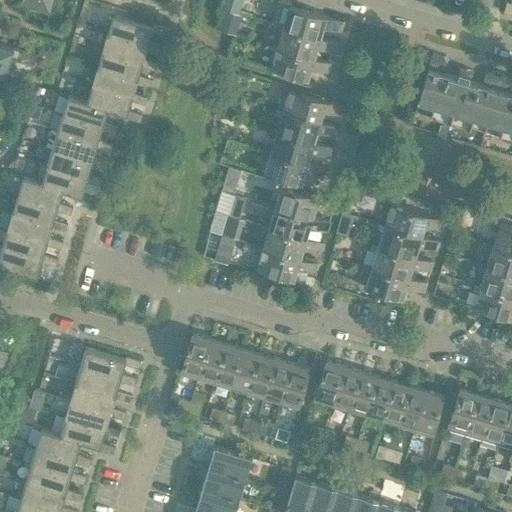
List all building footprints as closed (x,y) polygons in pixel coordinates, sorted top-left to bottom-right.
[(237,12),(240,0),(224,0),(222,8),(234,11),(237,12)] [(282,0),(278,0),(272,22),(277,23),(283,25),(283,26),(321,37),(321,36),(324,26),(341,31),(344,21),(290,6),(291,2),(282,0)] [(511,15),(511,3),(506,2),(503,12),(511,15)] [(235,34),(240,14),(224,10),(219,29),(221,30),(235,34)] [(112,14),(107,32),(148,44),(149,42),(152,31),(166,35),(168,27),(153,23),(152,26),(112,14)] [(283,25),(277,23),(275,30),(281,31),(277,46),(271,44),(271,45),(314,58),(315,57),(318,46),(334,51),(337,41),(321,36),(321,37),(283,26),(283,25)] [(107,32),(102,49),(143,61),(144,59),(146,49),(160,53),(162,48),(162,46),(149,42),(148,44),(107,32)] [(0,41),(0,73),(5,75),(10,59),(33,65),(37,53),(0,41)] [(314,58),(271,45),(269,51),(275,52),(271,68),(308,79),(311,67),(329,72),(332,62),(315,57),(314,58)] [(102,49),(96,67),(138,79),(138,76),(141,66),(155,70),(157,65),(157,63),(144,59),(143,61),(102,49)] [(415,109),(450,119),(464,74),(458,72),(457,77),(443,72),(446,62),(443,55),(432,52),(415,109)] [(96,67),(91,84),(132,96),(133,93),(136,83),(150,87),(151,83),(152,80),(138,76),(138,79),(96,67)] [(450,119),(484,129),(501,72),(491,69),(485,73),(481,84),(468,79),(469,75),(464,74),(450,119)] [(484,129),(511,137),(511,92),(511,93),(511,92),(511,75),(501,72),(484,129)] [(67,95),(127,113),(128,110),(131,100),(145,104),(146,100),(147,97),(133,93),(132,96),(91,84),(87,100),(67,95)] [(321,121),(324,110),(339,114),(342,104),(289,89),(283,87),(281,93),(288,95),(283,109),(277,107),(277,108),(321,121)] [(67,95),(62,113),(103,125),(103,123),(108,108),(125,113),(124,117),(140,121),(141,117),(142,114),(128,110),(127,113),(67,95)] [(32,104),(28,116),(37,119),(41,107),(32,104)] [(315,142),(315,141),(318,130),(333,135),(336,125),(321,121),(277,108),(275,114),(282,115),(277,130),(270,128),(270,129),(315,142)] [(62,113),(57,130),(98,142),(98,140),(101,130),(115,134),(117,129),(117,127),(103,123),(103,125),(62,113)] [(308,162),(309,161),(312,151),(327,156),(330,146),(315,141),(315,142),(270,129),(269,134),(275,136),(271,151),(265,149),(264,149),(308,162)] [(57,130),(52,147),(93,159),(93,157),(96,147),(110,151),(111,146),(112,144),(98,140),(98,142),(57,130)] [(52,147),(47,164),(87,176),(88,174),(91,164),(105,168),(106,163),(107,161),(93,157),(93,159),(52,147)] [(308,162),(264,149),(263,155),(269,157),(265,173),(302,184),(306,172),(321,176),(324,166),(309,161),(308,162)] [(47,164),(42,181),(82,193),(83,192),(86,181),(99,185),(101,180),(102,178),(88,174),(87,176),(47,164)] [(22,176),(17,193),(58,205),(59,202),(63,190),(80,195),(80,198),(94,202),(96,197),(96,196),(83,192),(82,193),(42,181),(22,176)] [(313,217),(313,216),(316,206),(333,210),(336,200),(282,185),(275,183),(273,189),(280,191),(276,205),(269,203),(269,204),(313,217)] [(17,193),(12,210),(53,222),(54,219),(57,209),(71,213),(72,209),(73,206),(59,202),(58,205),(17,193)] [(421,236),(421,235),(425,224),(442,229),(445,219),(391,203),(384,201),(382,207),(389,209),(385,224),(378,222),(378,223),(421,236)] [(313,217),(269,204),(267,209),(274,211),(270,226),(263,224),(263,225),(307,237),(310,226),(327,231),(330,221),(313,216),(313,217)] [(12,210),(7,228),(48,240),(49,237),(52,226),(66,230),(67,226),(68,223),(54,219),(53,222),(12,210)] [(511,250),(511,226),(499,222),(493,221),(492,227),(497,229),(493,244),(487,242),(511,250)] [(421,236),(378,223),(376,228),(383,230),(378,245),(372,243),(415,257),(415,256),(419,245),(436,250),(439,240),(421,235),(421,236)] [(307,237),(263,225),(261,230),(268,232),(264,247),(301,258),(301,257),(304,247),(321,252),(324,242),(307,237)] [(7,228),(2,245),(43,257),(44,254),(47,244),(61,248),(62,244),(63,241),(49,237),(48,240),(7,228)] [(511,272),(511,250),(487,242),(486,248),(491,250),(487,264),(481,263),(511,272)] [(409,277),(409,276),(412,265),(430,270),(432,261),(415,256),(415,257),(372,243),(370,249),(376,251),(372,265),(365,263),(365,264),(409,277)] [(2,245),(0,252),(0,263),(37,275),(42,261),(55,265),(57,261),(58,258),(44,254),(43,257),(2,245)] [(301,258),(264,247),(256,245),(255,251),(262,253),(258,269),(295,279),(298,267),(315,272),(318,262),(301,257),(301,258)] [(511,295),(511,272),(481,263),(480,269),(485,270),(481,285),(475,284),(511,295)] [(409,277),(365,264),(363,270),(370,272),(366,287),(403,298),(406,286),(423,291),(426,281),(409,276),(409,277)] [(474,307),(511,318),(511,316),(511,295),(475,284),(473,290),(479,291),(474,307)] [(198,378),(210,338),(193,333),(181,373),(198,378)] [(210,338),(198,378),(215,383),(227,343),(210,338)] [(227,343),(215,383),(231,388),(243,348),(227,343)] [(81,365),(121,377),(122,373),(125,363),(139,368),(141,360),(125,355),(125,358),(86,346),(81,365)] [(243,348),(231,388),(248,393),(260,353),(243,348)] [(260,353),(248,393),(264,398),(276,357),(260,353)] [(276,357),(264,398),(281,403),(293,362),(276,357)] [(331,406),(342,365),(326,360),(314,401),(331,406)] [(293,362),(281,403),(297,408),(309,367),(293,362)] [(121,377),(81,365),(76,382),(116,394),(117,390),(120,381),(134,385),(136,377),(122,373),(121,377)] [(342,365),(331,406),(347,411),(359,370),(342,365)] [(359,370),(347,411),(364,416),(376,375),(359,370)] [(376,375),(364,416),(380,420),(392,380),(376,375)] [(392,380),(380,420),(397,425),(409,385),(392,380)] [(116,394),(76,382),(70,400),(111,412),(112,407),(115,398),(129,402),(131,394),(117,390),(116,394)] [(409,385),(397,425),(413,430),(425,390),(409,385)] [(466,433),(477,393),(460,388),(448,428),(466,433)] [(191,401),(188,411),(199,414),(204,398),(205,393),(195,390),(193,395),(191,401)] [(425,390),(413,430),(431,435),(443,395),(425,390)] [(477,393),(466,433),(482,438),(494,398),(477,393)] [(176,407),(188,411),(191,401),(179,398),(176,407)] [(494,398),(482,438),(499,443),(511,403),(494,398)] [(111,412),(70,400),(65,417),(105,429),(106,425),(110,415),(124,419),(126,412),(112,407),(111,412)] [(511,403),(499,443),(511,446),(511,448),(509,459),(510,460),(511,454),(511,403)] [(209,417),(221,421),(224,410),(212,407),(209,417)] [(224,410),(221,421),(232,424),(235,414),(224,410)] [(105,429),(65,417),(60,433),(42,427),(42,428),(100,446),(102,441),(104,432),(119,436),(121,429),(106,425),(105,429)] [(242,427),(254,431),(257,420),(245,417),(242,427)] [(257,420),(254,431),(270,436),(274,425),(257,420)] [(321,438),(324,428),(313,424),(310,435),(321,438)] [(274,425),(270,436),(287,441),(290,430),(274,425)] [(42,428),(36,447),(75,459),(76,455),(81,441),(99,447),(98,450),(113,454),(114,451),(116,446),(102,441),(100,446),(42,428)] [(324,428),(321,438),(333,442),(336,431),(324,428)] [(354,448),(357,438),(346,434),(342,445),(354,448)] [(357,438),(354,448),(366,452),(369,441),(357,438)] [(387,458),(390,447),(379,444),(375,455),(387,458)] [(208,466),(246,477),(252,456),(215,445),(208,466)] [(75,459),(36,447),(31,464),(70,476),(72,472),(75,462),(88,466),(90,459),(76,455),(75,459)] [(390,447),(387,458),(399,462),(402,451),(390,447)] [(409,464),(421,468),(424,458),(412,454),(409,464)] [(452,478),(456,467),(443,463),(440,474),(452,478)] [(70,476),(31,464),(26,482),(65,494),(66,489),(69,479),(83,483),(85,476),(72,472),(70,476)] [(276,486),(284,489),(291,468),(282,465),(276,486)] [(202,487),(239,498),(246,477),(208,466),(202,487)] [(456,467),(452,478),(460,480),(463,469),(456,467)] [(485,487),(488,477),(476,473),(473,483),(485,487)] [(307,511),(317,480),(296,474),(285,511),(286,511),(307,511)] [(488,477),(485,487),(496,490),(499,480),(488,477)] [(330,511),(338,487),(317,480),(307,511),(330,511)] [(65,494),(26,482),(21,499),(60,511),(61,506),(64,497),(78,501),(80,493),(66,489),(65,494)] [(270,507),(278,510),(284,489),(276,486),(270,507)] [(196,508),(210,511),(235,511),(239,498),(202,487),(196,508)] [(352,511),(359,493),(338,487),(330,511),(352,511)] [(375,511),(379,499),(359,493),(352,511),(375,511)] [(60,511),(21,499),(16,511),(12,511),(0,508),(0,511),(74,511),(75,510),(61,506),(60,511)] [(397,511),(400,505),(379,499),(375,511),(397,511)] [(427,511),(439,511),(442,503),(431,500),(427,511)]
